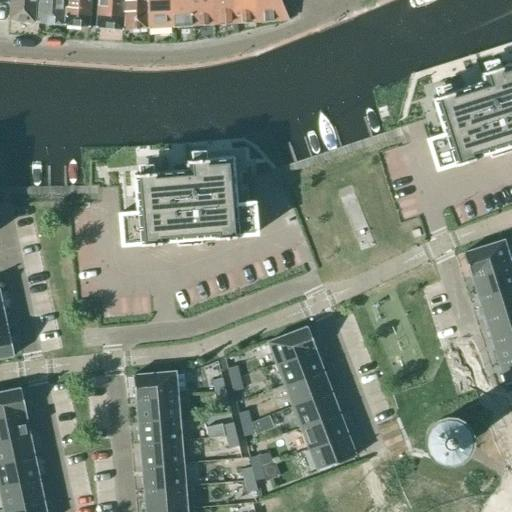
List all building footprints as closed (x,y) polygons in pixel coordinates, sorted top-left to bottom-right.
[(33,23),(35,0),(10,0),(8,21),(33,23)] [(63,25),(64,0),(39,0),(37,23),(63,25)] [(88,27),(90,0),(65,0),(63,25),(88,27)] [(97,0),(96,28),(122,30),(124,0),(97,0)] [(124,0),(122,30),(148,29),(146,0),(124,0)] [(146,0),(148,29),(166,28),(164,0),(146,0)] [(164,0),(166,28),(188,27),(186,0),(164,0)] [(186,0),(188,27),(208,25),(206,0),(186,0)] [(225,0),(206,0),(208,25),(227,24),(225,0)] [(225,0),(227,24),(247,23),(245,0),(225,0)] [(245,0),(247,23),(286,21),(288,20),(279,0),(245,0)] [(511,63),(480,74),(483,83),(432,99),(443,135),(426,140),(435,167),(452,162),(453,167),(477,159),(476,157),(488,153),(490,159),(511,152),(511,146),(511,63)] [(235,205),(231,158),(186,162),(187,171),(133,175),(136,213),(119,214),(121,245),(139,244),(139,246),(164,244),(164,242),(176,241),(176,247),(201,245),(201,239),(213,238),(213,240),(238,238),(238,236),(255,234),(253,203),(235,205)] [(400,208),(405,230),(424,227),(419,204),(400,208)] [(302,237),(312,270),(334,263),(325,230),(302,237)] [(510,264),(502,241),(462,254),(470,276),(510,264)] [(259,265),(265,282),(281,276),(275,259),(259,265)] [(511,286),(511,271),(510,264),(470,276),(477,298),(511,286)] [(511,310),(511,286),(477,298),(484,320),(511,310)] [(511,334),(511,310),(484,320),(491,341),(511,334)] [(0,335),(8,333),(7,333),(2,311),(0,311),(0,335)] [(275,364),(315,349),(307,327),(267,343),(275,364)] [(8,333),(0,335),(0,359),(13,357),(8,333)] [(511,359),(511,334),(491,341),(499,364),(511,359)] [(283,386),(322,371),(314,351),(315,350),(315,349),(275,364),(283,386)] [(511,359),(499,364),(506,386),(511,384),(511,359)] [(238,379),(240,379),(237,367),(226,369),(229,381),(238,379)] [(292,407),(330,392),(322,371),(283,386),(292,407)] [(134,399),(176,396),(175,372),(132,376),(134,399)] [(214,393),(225,391),(222,379),(212,382),(214,393)] [(238,379),(229,381),(232,393),(242,390),(240,379),(238,379)] [(0,417),(25,412),(20,389),(0,393),(0,417)] [(225,391),(214,393),(217,405),(227,402),(225,391)] [(300,428),(338,414),(330,392),(292,407),(300,428)] [(137,422),(178,418),(176,396),(134,399),(134,400),(135,400),(137,422)] [(240,426),(251,423),(248,411),(237,414),(240,426)] [(0,440),(29,434),(24,413),(25,413),(25,412),(0,417),(0,440)] [(308,450),(347,435),(338,414),(300,428),(308,450)] [(139,445),(180,441),(178,418),(137,422),(139,445)] [(444,460),(447,459),(450,459),(453,458),(456,457),(458,455),(460,453),(462,450),(464,447),(465,445),(465,442),(465,438),(465,435),(464,432),(463,430),(461,427),(459,425),(456,423),(454,421),(451,420),(448,420),(445,420),(442,420),(439,421),(436,422),(433,423),(431,425),(429,428),(427,430),(426,433),(425,436),(425,439),(425,442),(426,445),(427,448),(428,451),(430,453),(433,455),(435,457),(438,458),(441,459),(444,460)] [(251,423),(240,426),(243,438),(254,435),(251,423)] [(225,438),(236,436),(233,424),(222,426),(225,438)] [(0,463),(33,457),(29,434),(0,440),(0,463)] [(347,435),(308,450),(317,472),(355,457),(347,435)] [(236,436),(225,438),(228,449),(238,447),(236,436)] [(141,467),(182,464),(180,441),(139,445),(141,467)] [(261,468),(262,468),(258,456),(248,458),(251,468),(252,471),(261,468)] [(0,487),(38,479),(33,457),(0,463),(0,487)] [(143,490),(184,487),(182,464),(141,467),(143,490)] [(251,468),(240,470),(242,478),(244,482),(252,480),(253,480),(254,480),(252,471),(251,468)] [(261,468),(252,471),(254,480),(254,482),(264,479),(262,468),(261,468)] [(0,498),(3,510),(43,501),(38,479),(0,487),(0,498)] [(252,480),(244,482),(246,494),(257,491),(254,482),(254,480),(253,480),(252,480)] [(144,511),(155,511),(186,509),(184,487),(143,490),(144,511)] [(45,511),(43,501),(3,510),(2,511),(45,511)]
